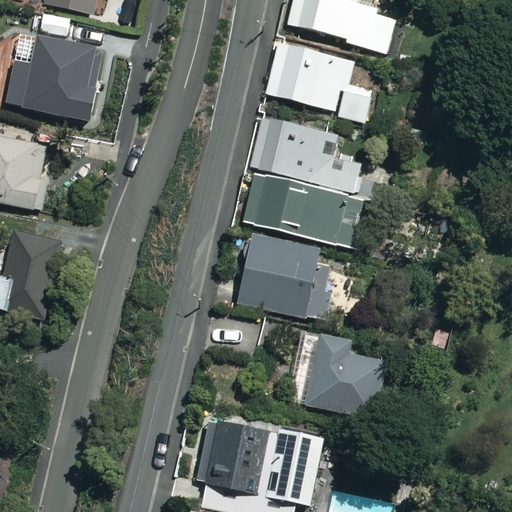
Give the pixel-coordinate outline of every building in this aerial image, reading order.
[(101,0),(47,0),(46,8),(96,21),(101,0)] [(360,0),(297,0),(289,30),(387,58),(399,17),(359,6),(360,0)] [(105,60),(41,46),(35,73),(17,69),(8,111),(90,129),(105,60)] [(367,129),(375,95),(350,90),(356,66),(281,48),(268,100),(339,117),(338,122),(367,129)] [(254,172),(357,196),(365,162),(337,156),(341,140),(265,122),(254,172)] [(56,155),(0,143),(0,206),(43,215),(56,155)] [(365,207),(258,182),(247,229),(354,254),(365,207)] [(1,282),(5,263),(0,261),(0,314),(45,324),(62,250),(17,240),(8,284),(1,282)] [(324,272),(327,261),(256,245),(242,308),(328,327),(334,300),(328,299),(334,274),(324,272)] [(355,351),(305,340),(290,405),(377,424),(389,371),(352,363),(355,351)] [(311,511),(322,450),(211,429),(199,490),(311,511)]
